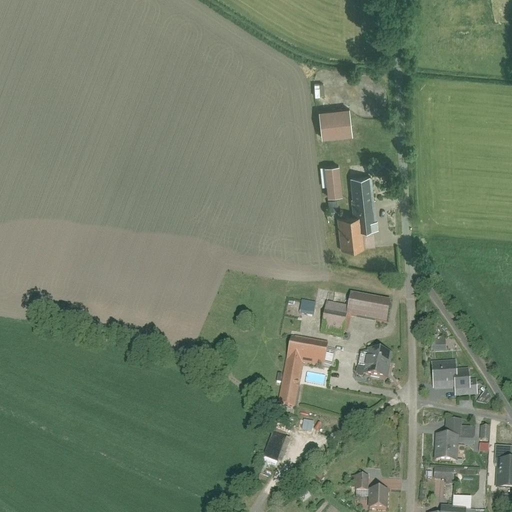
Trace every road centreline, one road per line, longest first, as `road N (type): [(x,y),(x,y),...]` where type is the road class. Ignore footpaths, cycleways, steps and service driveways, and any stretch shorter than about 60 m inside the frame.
road 1 (unclassified): [(408,267),(393,0)]
road 2 (residential): [(511,413),(426,279),(408,267)]
road 3 (unclassified): [(413,405),(408,267)]
